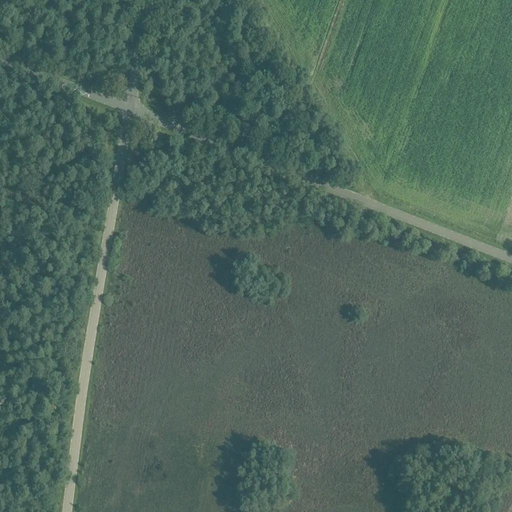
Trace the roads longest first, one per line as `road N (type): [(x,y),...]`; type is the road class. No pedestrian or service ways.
road 1 (unclassified): [(511,259),(130,109)]
road 2 (unclassified): [(66,511),(130,109)]
road 3 (track): [(374,205),(254,0)]
road 4 (unclassified): [(130,109),(0,59)]
